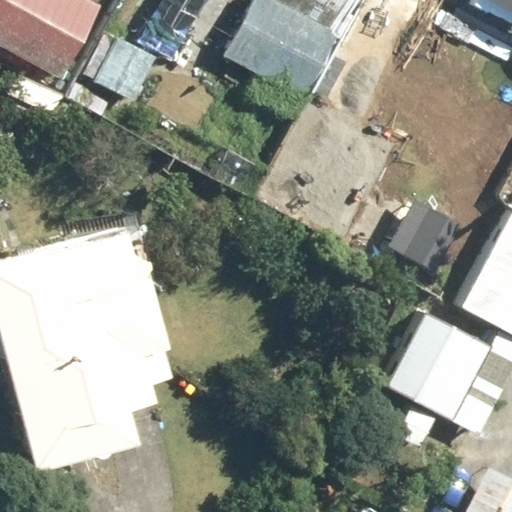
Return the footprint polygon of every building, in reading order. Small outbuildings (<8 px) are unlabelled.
[(0,0),(0,39),(1,38),(57,69),(95,0),(0,0)] [(247,0),(222,48),(302,90),(350,0),(247,0)] [(153,49),(115,31),(114,35),(103,29),(84,68),(95,73),(94,75),(131,94),(153,49)] [(0,140),(11,119),(0,114),(0,140)] [(458,218),(412,192),(386,238),(432,264),(458,218)] [(511,219),(467,303),(497,319),(487,339),(423,305),(384,377),(431,401),(416,428),(447,444),(460,419),(476,428),(511,361),(511,219)] [(47,230),(0,242),(0,351),(28,456),(132,429),(119,379),(166,366),(158,334),(161,333),(143,262),(61,284),(47,230)] [(511,511),(511,473),(486,461),(460,511),(511,511)] [(21,511),(0,500),(0,511),(21,511)]
